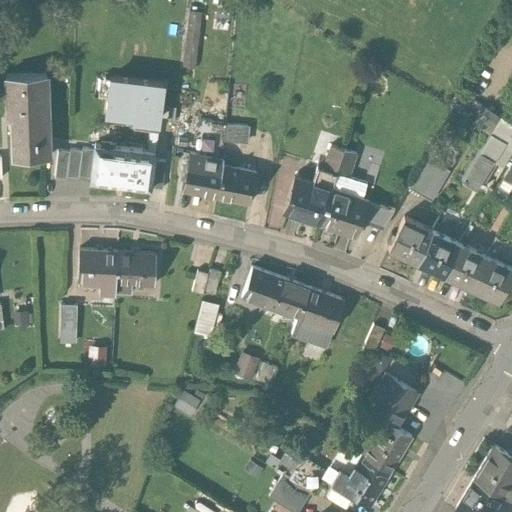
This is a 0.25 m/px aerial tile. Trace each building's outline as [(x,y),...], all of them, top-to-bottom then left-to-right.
[(200,9),(186,8),(181,64),(194,65),(200,9)] [(30,157),(27,75),(2,76),(3,120),(7,120),(8,158),(30,157)] [(27,75),(30,157),(51,157),(48,75),(27,75)] [(163,84),(108,77),(103,112),(134,116),(133,120),(158,123),(163,84)] [(511,123),(482,106),(472,121),(490,132),(479,150),(493,158),(502,164),(511,146),(511,123)] [(250,126),(226,124),(225,140),(249,142),(250,126)] [(155,151),(91,142),(90,150),(87,173),(86,179),(150,187),(153,160),(155,151)] [(335,172),(343,149),(330,145),(322,167),(335,172)] [(87,173),(90,150),(80,148),(79,151),(77,171),(87,173)] [(77,171),(79,151),(71,150),(69,149),(69,151),(66,172),(76,174),(77,171)] [(356,154),(343,149),(335,172),(349,176),(356,154)] [(66,172),(69,151),(58,150),(55,175),(66,176),(66,172)] [(493,158),(479,150),(462,179),(476,187),(479,181),(493,158)] [(181,191),(216,197),(222,163),(223,158),(188,151),(181,191)] [(409,186),(431,199),(448,170),(426,157),(409,186)] [(153,160),(150,187),(161,188),(164,161),(153,160)] [(255,169),(222,163),(216,197),(249,203),(255,169)] [(511,167),(503,178),(511,184),(511,167)] [(288,212),(320,222),(332,187),(294,175),(283,210),(288,212)] [(366,199),(332,187),(320,222),(355,234),(357,225),(366,199)] [(394,208),(366,199),(357,225),(360,227),(364,227),(366,222),(382,228),(394,208)] [(415,263),(431,229),(405,217),(389,250),(415,263)] [(443,276),(459,243),(431,229),(415,263),(443,276)] [(471,289),(487,256),(459,243),(443,276),(471,289)] [(117,250),(80,248),(78,280),(100,281),(99,291),(115,292),(117,250)] [(155,252),(117,250),(115,292),(130,293),(131,283),(153,285),(155,252)] [(511,272),(511,268),(487,256),(471,289),(498,302),(511,272)] [(296,317),(308,285),(254,265),(242,297),(296,317)] [(219,272),(209,269),(208,273),(203,289),(214,292),(219,272)] [(208,273),(198,271),(192,291),(202,293),(203,289),(208,273)] [(343,297),(308,285),(296,317),(290,332),(325,345),(343,297)] [(218,305),(202,300),(194,330),(210,334),(218,305)] [(76,306),(61,306),(60,341),(75,342),(76,306)] [(26,311),(14,312),(15,326),(27,325),(26,311)] [(384,329),(374,324),(363,348),(373,353),(377,344),(383,330),(384,329)] [(393,334),(383,330),(377,344),(387,348),(393,334)] [(106,348),(89,347),(88,365),(105,366),(106,348)] [(258,358),(242,351),(235,370),(251,376),(258,358)] [(276,367),(262,362),(256,379),(270,384),(276,367)] [(399,423),(419,391),(385,370),(365,402),(387,416),(399,423)] [(183,391),(176,404),(193,413),(200,401),(183,391)] [(399,423),(387,416),(368,448),(396,465),(415,433),(399,423)] [(170,445),(162,442),(156,459),(163,462),(170,445)] [(511,456),(492,444),(473,476),(507,497),(511,499),(511,456)] [(396,465),(368,448),(356,467),(335,454),(326,470),(322,477),(371,506),(396,465)] [(310,487),(314,489),(326,470),(302,456),(299,461),(287,454),(278,468),(285,472),(310,487)] [(262,467),(249,459),(243,468),(256,476),(262,467)] [(296,510),(310,487),(285,472),(271,495),(296,510)] [(511,499),(507,497),(473,476),(453,508),(459,511),(508,511),(511,505),(511,499)] [(181,511),(208,511),(185,503),(181,511)]
